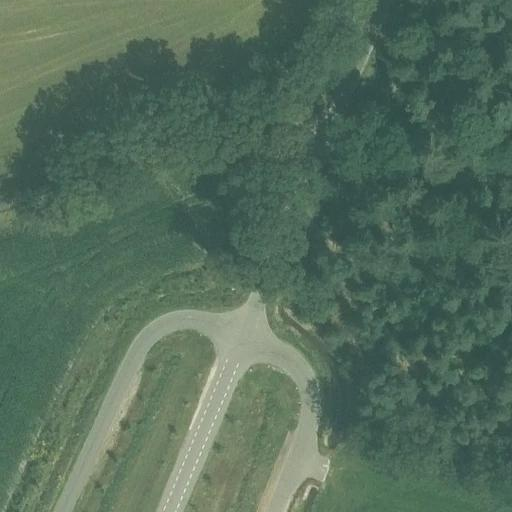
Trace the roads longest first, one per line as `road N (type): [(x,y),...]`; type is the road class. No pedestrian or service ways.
road 1 (unclassified): [(244,328),(385,0)]
road 2 (unclassified): [(63,511),(151,335),(201,320),(244,328)]
road 3 (unclassified): [(275,511),(305,437),(310,390),(297,366),(244,328)]
road 4 (unclassified): [(168,511),(244,328)]
road 5 (track): [(511,195),(328,136)]
